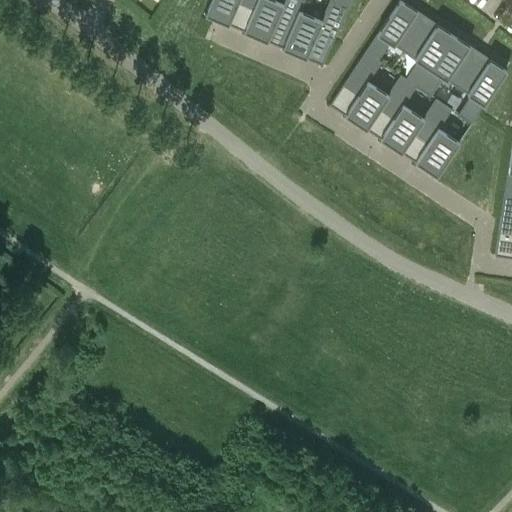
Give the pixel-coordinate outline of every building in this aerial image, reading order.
[(209,0),(204,12),(228,23),(237,2),(252,8),(253,9),(256,0),(209,0)] [(299,9),(300,9),(300,7),(303,0),(256,0),(253,9),(252,8),(243,29),(267,40),(276,19),(290,25),(291,26),(299,9)] [(315,36),(331,43),(347,6),(333,0),(328,0),(321,16),(300,7),(300,9),(299,9),(291,26),(290,25),(281,46),(305,56),(315,36)] [(397,0),(365,50),(378,59),(391,39),(404,48),(426,15),(426,14),(422,20),(413,13),(416,8),(404,0),(397,0)] [(427,15),(426,15),(404,48),(418,57),(405,77),(414,84),(417,85),(453,32),(437,21),(433,27),(423,21),(427,15)] [(457,83),(479,50),(479,49),(475,55),(465,48),(469,43),(453,32),(417,85),(430,94),(444,74),(457,83)] [(378,59),(365,50),(343,85),(356,94),(344,113),(365,127),(378,108),(377,108),(388,92),(387,92),(368,79),(379,60),(378,59)] [(480,50),(479,50),(457,83),(471,92),(458,112),(471,121),(506,68),(489,56),(486,62),(476,56),(480,50)] [(401,151),(413,132),(413,131),(423,116),(422,115),(402,102),(414,84),(405,77),(400,73),(399,74),(387,92),(388,92),(377,108),(378,108),(392,117),(379,136),(401,151)] [(413,131),(413,132),(427,141),(414,160),(436,174),(459,139),(439,126),(451,107),(444,102),(435,96),(434,97),(422,115),(423,116),(413,131)] [(511,191),(504,191),(498,231),(511,233),(511,191)]
